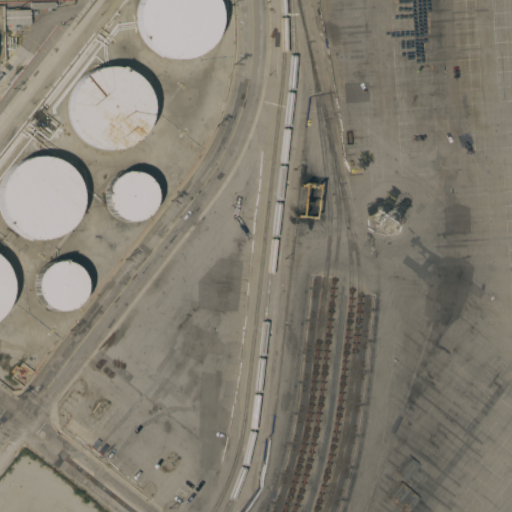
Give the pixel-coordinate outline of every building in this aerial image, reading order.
[(218,39),(206,54),(189,62),(170,62),(153,54),(141,39),(137,20),(141,2),(142,0),(216,0),(218,2),(222,20),(218,39)] [(23,30),(5,30),(5,10),(23,10),(23,30)] [(149,130),(137,145),(120,153),(101,153),(83,145),(72,130),(67,112),(72,93),(83,78),(101,70),(120,70),(137,78),(149,93),(153,112),(149,130)] [(76,221),(64,235),(48,243),(30,243),(13,235),(2,221),(0,212),(0,194),(2,185),(13,171),(30,163),(48,163),(64,171),(76,185),(80,203),(76,221)] [(153,212),(146,221),(136,225),(125,225),(115,221),(108,212),(106,201),(108,190),(115,182),(125,177),(136,177),(146,182),(153,190),(155,201),(153,212)] [(82,304),(75,313),(65,317),(54,317),(44,313),(37,304),(35,293),(37,283),(44,274),(54,269),(65,269),(75,274),(82,283),(84,293),(82,304)] [(5,313),(0,318),(0,270),(5,277),(9,295),(5,313)]
